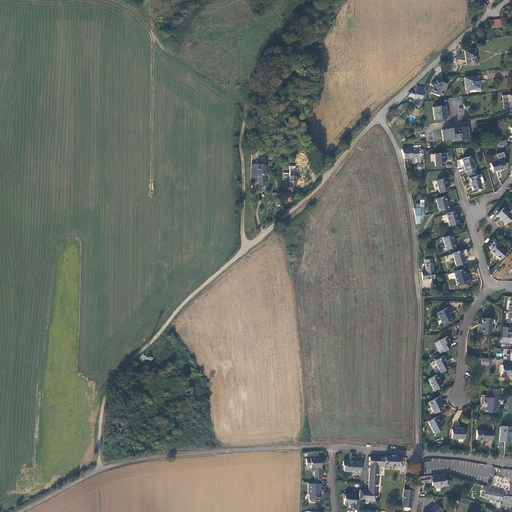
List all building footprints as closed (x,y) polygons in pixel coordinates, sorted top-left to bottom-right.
[(486,7),(483,4),(481,2),(476,7),(482,12),(486,7)] [(476,65),(474,50),(464,51),(466,66),(476,65)] [(477,77),(463,79),(464,92),(479,90),(478,82),(477,77)] [(447,85),(436,81),(433,88),(432,88),(430,93),(438,96),(440,91),(443,92),(444,88),(445,88),(447,85)] [(414,92),(411,92),(407,96),(419,99),(423,100),(426,89),(416,86),(414,92)] [(511,94),(502,96),(504,109),(511,107),(511,94)] [(445,106),(432,108),(434,120),(447,119),(445,106)] [(467,126),(441,130),(442,141),(452,140),(452,141),(460,140),(469,139),(467,126)] [(420,150),(420,148),(411,148),(411,149),(404,150),(401,150),(404,159),(411,158),(411,164),(419,163),(419,158),(423,158),(422,150),(420,150)] [(496,154),(498,161),(503,159),(504,158),(503,152),(496,154)] [(443,153),(434,154),(435,166),(444,166),(443,153)] [(474,168),(470,156),(461,159),(465,171),(474,168)] [(498,161),(490,163),(492,172),(506,168),(503,159),(498,161)] [(251,170),(257,170),(257,181),(257,185),(264,186),(264,165),(251,164),(251,170)] [(478,176),(469,178),(473,190),(481,188),(480,184),(483,183),(484,183),(482,175),(481,175),(478,176)] [(435,181),(439,193),(447,191),(444,179),(435,181)] [(435,200),(438,212),(447,210),(443,197),(435,200)] [(414,209),(414,213),(423,212),(423,206),(423,201),(419,200),(419,208),(414,209)] [(511,217),(502,209),(496,216),(506,224),(511,217)] [(423,212),(414,213),(416,222),(416,225),(420,224),(423,221),(423,217),(423,212)] [(458,224),(454,212),(445,214),(449,226),(458,224)] [(454,248),(450,235),(441,238),(445,250),(454,248)] [(505,253),(495,245),(489,252),(499,260),(505,253)] [(464,264),(460,251),(451,254),(455,267),(464,264)] [(421,280),(433,279),(433,271),(432,271),(432,259),(425,260),(425,272),(421,272),(421,280)] [(464,280),(461,270),(452,272),(456,286),(469,282),(467,279),(464,280)] [(447,308),(436,314),(442,325),(451,321),(447,314),(450,312),(447,308)] [(490,319),(480,319),(480,324),(480,328),(477,329),(477,333),(490,333),(490,319)] [(437,342),(443,352),(450,349),(447,343),(448,342),(446,338),(437,342)] [(434,362),(440,374),(448,370),(441,358),(434,362)] [(511,366),(501,366),(500,378),(505,378),(505,376),(511,376),(511,366)] [(441,388),(435,376),(427,380),(433,392),(441,388)] [(499,399),(499,397),(487,396),(487,398),(480,398),(479,405),(482,405),(482,409),(484,409),(484,413),(495,414),(495,409),(498,409),(498,404),(501,405),(501,400),(499,399)] [(439,397),(428,403),(434,414),(442,410),(439,403),(441,402),(439,397)] [(442,430),(435,418),(427,422),(434,435),(442,430)] [(510,427),(500,427),(499,441),(509,442),(510,427)] [(464,430),(451,430),(451,439),(463,439),(464,430)] [(488,440),(492,441),(493,432),(488,431),(476,431),(476,440),(483,440),(483,441),(488,441),(488,440)] [(367,490),(359,490),(358,500),(374,501),(377,465),(400,466),(401,457),(369,456),(368,468),(369,468),(367,490)] [(321,480),(320,459),(310,459),(306,459),(306,466),(310,466),(310,469),(314,469),(316,470),(314,473),(314,481),(321,480)] [(355,475),(360,475),(361,462),(352,461),(351,462),(348,462),(347,461),(344,461),(342,462),(342,465),(343,467),(343,470),(344,472),(355,472),(355,475)] [(509,478),(508,497),(511,496),(511,470),(500,469),(499,476),(509,478)] [(445,479),(444,474),(430,475),(431,485),(434,485),(434,487),(442,487),(442,486),(450,485),(449,479),(445,479)] [(321,491),(321,484),(307,484),(307,495),(308,496),(308,500),(311,502),(315,502),(315,501),(319,501),(319,495),(318,495),(318,491),(321,491)] [(499,504),(503,505),(504,496),(501,496),(502,491),(491,487),(489,487),(488,487),(485,486),(484,490),(483,497),(500,500),(499,504)] [(400,506),(410,508),(412,490),(403,489),(400,506)] [(355,495),(343,494),(343,498),(344,499),(343,505),(349,506),(349,509),(358,510),(358,501),(355,500),(355,495)] [(511,506),(511,496),(508,497),(504,496),(503,505),(503,506),(511,506)]
